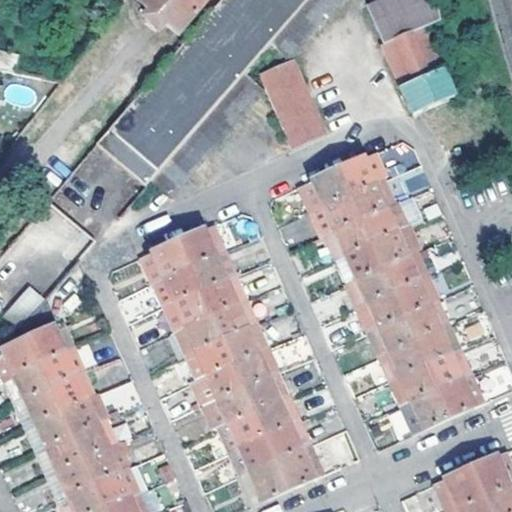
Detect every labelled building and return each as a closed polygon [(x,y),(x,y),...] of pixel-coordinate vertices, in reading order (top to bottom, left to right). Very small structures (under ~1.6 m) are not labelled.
[(167,164),(177,154),(186,143),(195,132),(204,121),(213,111),(222,101),(231,90),(242,77),(263,53),(270,45),(278,37),(287,26),(297,15),(306,4),(309,0),(220,0),(94,146),(144,190),(150,185),(158,175),(167,164)] [(208,0),(137,0),(136,2),(148,13),(143,19),(157,31),(164,25),(178,37),(208,0)] [(335,10),(324,0),(309,0),(306,4),(325,21),(335,10)] [(324,0),(335,10),(344,1),(343,0),(324,0)] [(383,49),(424,31),(440,23),(435,0),(394,0),(367,12),(383,49)] [(297,15),(317,32),(325,21),(306,4),(297,15)] [(307,43),(317,32),(297,15),(287,26),(307,43)] [(307,43),(287,26),(278,37),(298,54),(307,43)] [(453,99),(424,31),(383,49),(397,84),(413,118),(453,99)] [(278,37),(270,45),(289,63),(298,54),(278,37)] [(242,77),(263,94),(266,90),(261,80),(291,67),(289,63),(270,45),(263,53),(242,77)] [(291,67),(261,80),(266,90),(293,151),(323,138),(291,67)] [(231,90),(252,107),(263,94),(242,77),(231,90)] [(222,101),(242,118),(252,107),(231,90),(222,101)] [(213,111),(234,128),(242,118),(222,101),(213,111)] [(204,121),(224,139),(234,128),(213,111),(204,121)] [(195,132),(215,149),(224,139),(204,121),(195,132)] [(215,149),(195,132),(186,143),(205,161),(215,149)] [(177,154),(197,171),(205,161),(186,143),(177,154)] [(167,164),(188,181),(197,171),(177,154),(167,164)] [(380,183),(370,159),(335,175),(299,191),(311,214),(321,240),(333,263),(343,288),(366,336),(375,361),(387,385),(399,409),(411,440),(482,408),(469,377),(456,354),(414,257),(380,183)] [(158,175),(178,193),(188,181),(167,164),(158,175)] [(178,193),(158,175),(150,185),(169,203),(178,193)] [(221,256),(209,231),(173,247),(186,272),(212,260),(216,255),(221,256)] [(186,272),(173,247),(141,262),(152,287),(161,281),(163,283),(186,272)] [(231,279),(221,256),(216,255),(212,260),(186,272),(196,297),(215,288),(231,279)] [(141,292),(152,287),(141,262),(129,266),(141,292)] [(196,297),(186,272),(163,283),(161,281),(152,287),(162,309),(170,306),(175,306),(196,297)] [(215,288),(196,297),(206,321),(233,309),(241,303),(231,279),(215,288)] [(28,285),(3,316),(18,328),(43,297),(28,285)] [(206,321),(196,297),(175,306),(170,306),(162,309),(163,312),(173,334),(183,331),(184,332),(206,321)] [(253,328),(241,303),(233,309),(206,321),(217,344),(217,345),(252,327),(253,328)] [(52,332),(41,310),(22,332),(27,343),(52,332)] [(173,337),(173,334),(163,312),(152,317),(163,341),(173,337)] [(217,344),(206,321),(184,332),(183,331),(173,334),(173,337),(184,357),(192,354),(196,355),(217,345),(217,344)] [(27,343),(3,353),(0,356),(0,376),(4,384),(2,385),(15,409),(37,457),(45,479),(60,511),(142,511),(135,495),(126,474),(115,450),(105,425),(103,423),(94,401),(92,398),(84,378),(82,374),(72,354),(60,327),(52,332),(27,343)] [(252,327),(217,345),(228,369),(256,357),(255,355),(263,351),(253,328),(252,327)] [(163,341),(173,365),(184,359),(184,357),(173,337),(163,341)] [(228,369),(217,345),(196,355),(192,354),(184,357),(184,359),(196,382),(203,378),(207,379),(228,369)] [(82,349),(72,354),(82,374),(84,378),(93,373),(82,349)] [(273,374),(265,353),(263,351),(255,355),(256,357),(228,369),(239,393),(239,394),(265,381),(265,379),(273,374)] [(239,393),(228,369),(207,379),(203,378),(196,382),(196,384),(205,404),(214,401),(218,403),(239,394),(239,393)] [(103,396),(93,373),(84,378),(92,398),(94,401),(103,396)] [(265,381),(239,394),(250,418),(277,405),(276,403),(285,399),(274,376),(273,374),(265,379),(265,381)] [(183,390),(194,414),(207,408),(205,404),(196,384),(183,390)] [(250,418),(239,394),(218,403),(214,401),(205,404),(207,408),(217,428),(225,426),(228,427),(250,418)] [(295,423),(286,401),(285,399),(276,403),(277,405),(250,418),(261,441),(287,429),(286,426),(295,423)] [(218,432),(217,428),(207,408),(194,414),(205,438),(218,432)] [(261,441),(250,418),(228,427),(225,426),(217,428),(218,432),(227,454),(237,450),(238,451),(261,441)] [(287,429),(261,441),(272,465),(298,453),(298,450),(305,446),(296,425),(295,423),(286,426),(287,429)] [(272,465),(261,441),(238,451),(237,450),(227,454),(228,457),(238,476),(247,473),(250,475),(272,465)] [(321,479),(308,449),(305,446),(298,450),(298,453),(272,465),(285,495),(321,479)] [(469,472),(481,501),(506,489),(507,487),(511,486),(511,474),(504,458),(469,472)] [(285,495),(272,465),(250,475),(247,473),(238,476),(240,479),(253,510),(285,495)] [(456,511),(481,501),(469,472),(443,483),(456,511)] [(454,511),(456,511),(443,483),(435,488),(445,511),(454,511)] [(481,501),(486,511),(511,511),(511,486),(507,487),(506,489),(481,501)] [(486,511),(481,501),(456,511),(454,511),(486,511)]
